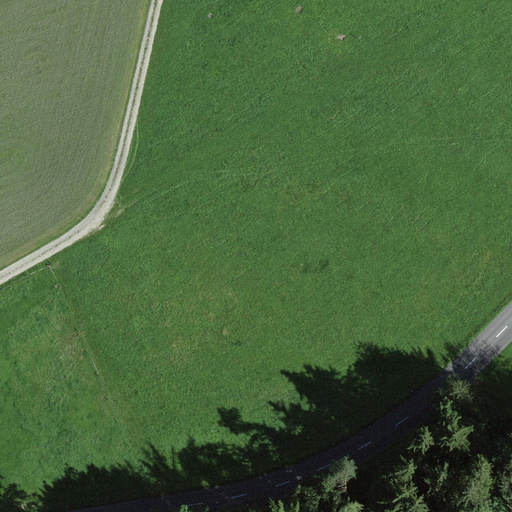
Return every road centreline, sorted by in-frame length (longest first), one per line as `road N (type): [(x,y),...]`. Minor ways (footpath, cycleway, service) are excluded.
road 1 (tertiary): [(158,511),(249,494),(333,463),(432,401),(511,323)]
road 2 (track): [(0,279),(77,235),(105,209),(156,0)]
